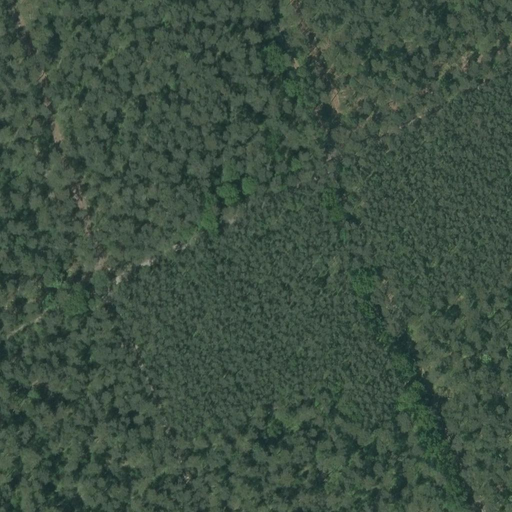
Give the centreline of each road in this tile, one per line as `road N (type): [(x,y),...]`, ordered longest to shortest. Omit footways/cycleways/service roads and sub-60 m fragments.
road 1 (track): [(0,341),(335,167),(479,511)]
road 2 (track): [(104,287),(200,511)]
road 3 (track): [(511,73),(335,167)]
